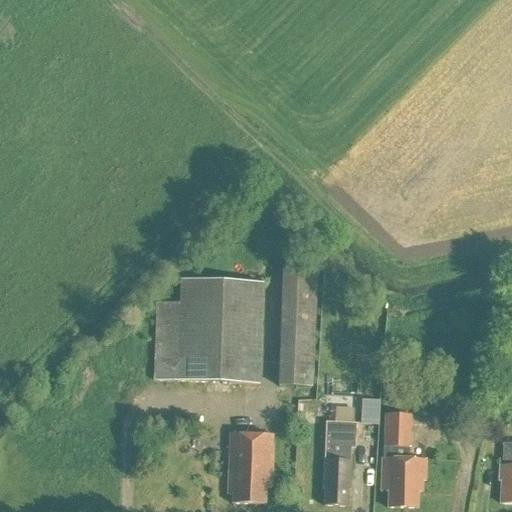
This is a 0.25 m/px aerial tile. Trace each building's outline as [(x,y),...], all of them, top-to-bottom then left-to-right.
[(283,269),(278,388),(310,390),(315,270),(283,269)] [(156,306),(153,384),(258,388),(262,286),(180,283),(179,307),(156,306)] [(322,422),(321,403),(308,403),(309,423),(322,422)] [(424,483),(425,462),(409,462),(410,418),(385,417),(384,461),(382,461),(381,493),(388,493),(387,511),(417,511),(417,494),(422,494),(422,483),(424,483)] [(325,425),(322,490),(324,492),(323,508),(347,509),(347,493),(349,491),(350,451),(354,451),(355,426),(325,425)] [(231,498),(231,506),(264,507),(265,491),(270,491),(272,437),(228,436),(227,497),(231,498)] [(503,484),(502,507),(511,507),(511,446),(505,447),(504,463),(501,463),(500,484),(503,484)]
